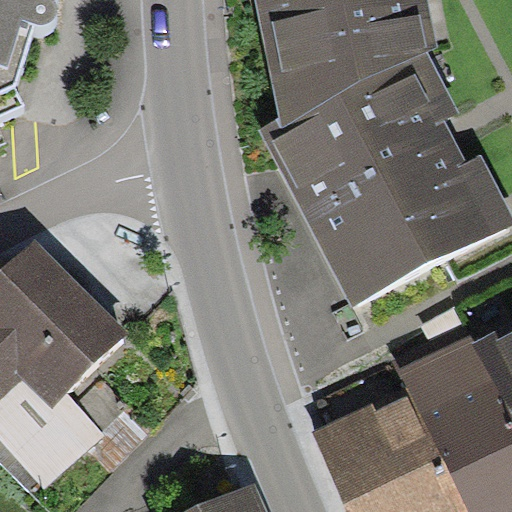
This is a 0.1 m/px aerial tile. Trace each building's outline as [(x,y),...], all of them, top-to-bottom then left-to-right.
[(0,0),(0,124),(27,112),(18,94),(35,35),(38,36),(42,36),(46,36),(49,34),(52,33),(55,31),(57,28),(59,25),(60,22),(60,19),(61,17),(60,15),(59,13),(57,11),(60,0),(0,0)] [(253,0),(280,128),(283,133),(430,56),(440,53),(429,0),(253,0)] [(280,128),(265,136),(358,314),(511,233),(511,213),(483,159),(470,166),(449,126),(463,119),(430,56),(283,133),(280,128)] [(126,341),(41,248),(0,285),(0,439),(46,490),(101,439),(96,434),(123,410),(90,374),(126,341)] [(511,330),(472,351),(511,424),(511,330)] [(402,375),(410,393),(470,511),(511,511),(511,424),(472,351),(467,343),(402,375)] [(470,511),(410,393),(312,440),(344,511),(470,511)] [(266,511),(256,489),(209,511),(266,511)]
